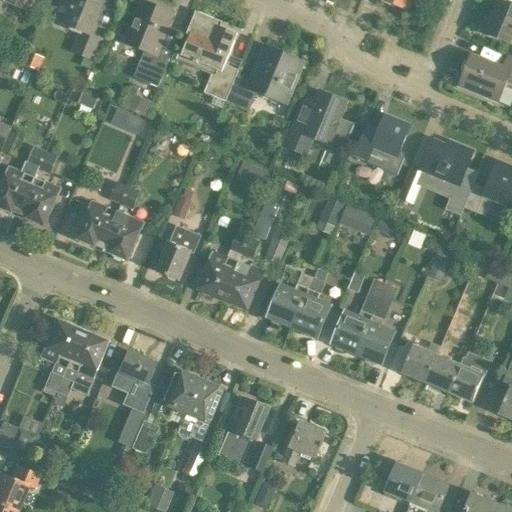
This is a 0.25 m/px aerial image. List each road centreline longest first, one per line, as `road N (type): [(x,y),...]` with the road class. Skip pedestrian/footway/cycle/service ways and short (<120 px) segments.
road 1 (residential): [(376,413),(43,271)]
road 2 (residential): [(249,0),(336,34),(353,64),(423,93)]
road 3 (residential): [(511,467),(376,413)]
